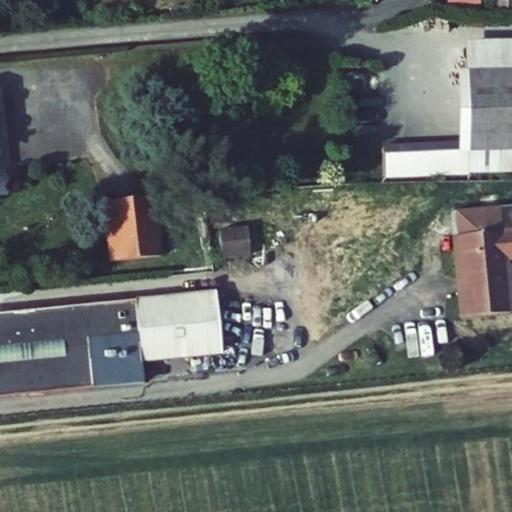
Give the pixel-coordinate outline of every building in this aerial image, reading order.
[(511,41),(478,41),(478,67),(511,67),(511,41)] [(392,139),(398,169),(511,168),(511,67),(478,67),(478,139),(392,139)] [(117,200),(124,260),(173,255),(167,195),(117,200)] [(249,255),(246,228),(231,229),(234,256),(249,255)] [(511,229),(460,235),(464,278),(468,277),(469,289),(464,289),(467,315),(511,311),(511,229)] [(227,291),(0,313),(0,396),(100,387),(95,339),(146,333),(149,361),(233,352),(227,291)]
